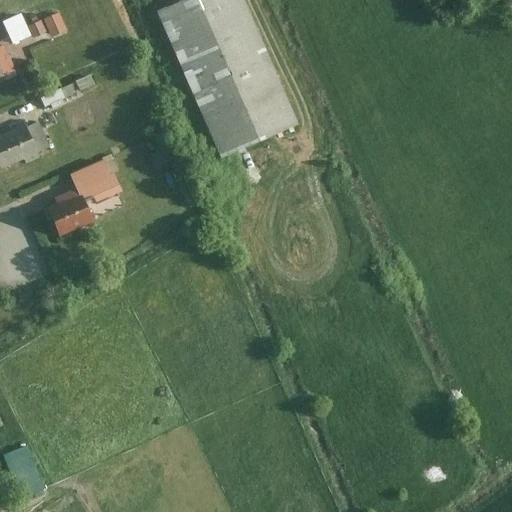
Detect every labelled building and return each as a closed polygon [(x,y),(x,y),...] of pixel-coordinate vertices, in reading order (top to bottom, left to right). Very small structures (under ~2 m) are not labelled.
[(292,126),(237,0),(185,0),(151,15),(214,160),(292,126)] [(66,10),(50,18),(59,36),(74,28),(66,10)] [(28,12),(10,19),(19,43),(53,30),(49,18),(33,24),(28,12)] [(0,76),(12,72),(3,48),(0,48),(0,76)] [(51,105),(76,94),(71,85),(47,96),(51,105)] [(36,125),(0,140),(0,169),(47,149),(36,125)] [(158,153),(163,165),(179,157),(173,146),(158,153)] [(300,205),(346,185),(336,160),(289,180),(300,205)] [(110,193),(104,179),(81,188),(87,202),(110,193)] [(194,203),(208,198),(203,181),(188,186),(194,203)] [(91,226),(77,196),(43,212),(57,242),(91,226)] [(28,447),(0,458),(17,500),(45,489),(28,447)]
